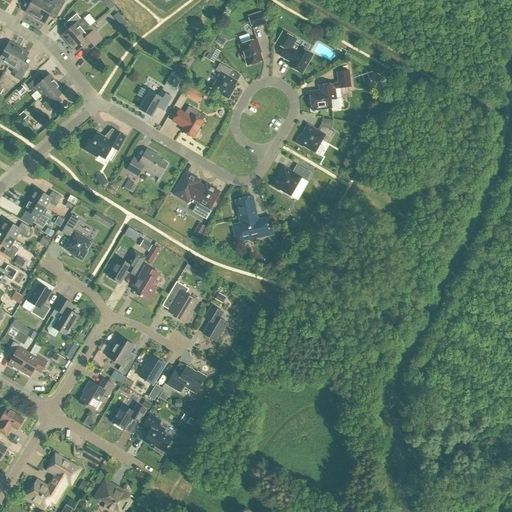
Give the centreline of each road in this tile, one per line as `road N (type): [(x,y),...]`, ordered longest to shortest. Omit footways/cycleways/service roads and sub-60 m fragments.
road 1 (residential): [(265,161),(244,184),(230,182),(93,103)]
road 2 (residential): [(93,103),(32,35),(0,20)]
road 3 (residential): [(0,184),(93,103)]
